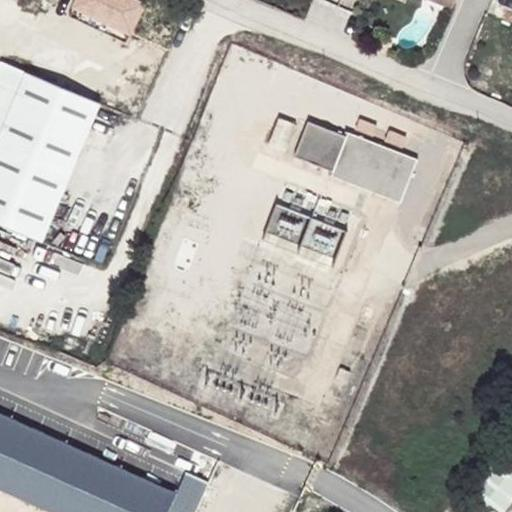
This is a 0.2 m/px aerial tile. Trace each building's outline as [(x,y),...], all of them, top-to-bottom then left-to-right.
[(52,0),(51,2),(65,9),(70,0),(52,0)] [(82,0),(77,15),(139,38),(153,0),(82,0)] [(0,223),(37,240),(98,103),(1,59),(0,61),(0,223)] [(307,125),(297,159),(346,176),(344,184),(401,204),(416,159),(359,139),(360,142),(307,125)] [(162,364),(167,334),(131,327),(125,358),(162,364)] [(161,511),(176,480),(0,405),(0,485),(63,511),(161,511)] [(490,500),(501,511),(511,497),(511,437),(473,486),(481,493),(476,500),(483,507),(490,500)]
